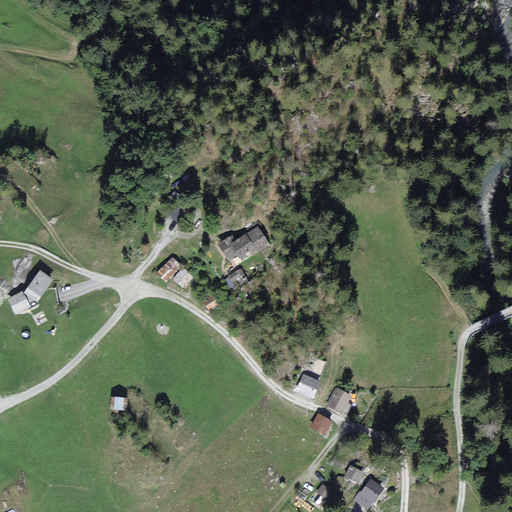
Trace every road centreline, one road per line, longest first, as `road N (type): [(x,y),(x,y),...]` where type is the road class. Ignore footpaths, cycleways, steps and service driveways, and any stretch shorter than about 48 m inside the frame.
road 1 (track): [(405,511),(405,462),(393,443),(283,389),(205,312),(135,284)]
road 2 (track): [(511,308),(460,341),(458,511)]
road 3 (track): [(135,284),(52,380),(0,408)]
road 4 (track): [(0,45),(69,54),(58,30),(8,0)]
road 5 (track): [(135,284),(0,241)]
road 6 (track): [(78,267),(23,191),(0,175)]
